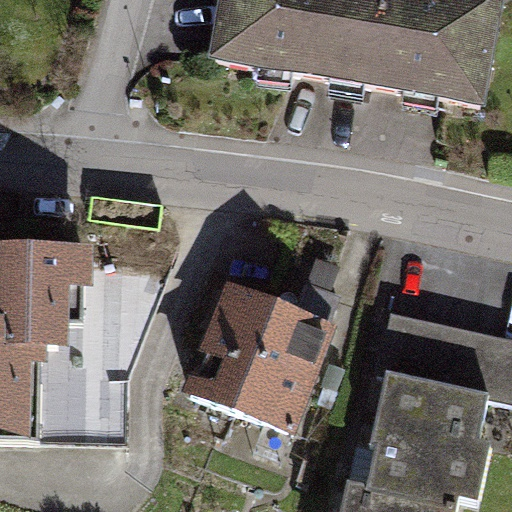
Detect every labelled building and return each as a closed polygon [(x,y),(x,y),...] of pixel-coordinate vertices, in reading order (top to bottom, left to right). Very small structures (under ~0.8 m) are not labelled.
[(219,0),(208,70),(488,115),(505,0),(219,0)] [(0,250),(0,437),(39,445),(39,373),(50,373),(49,356),(74,356),(75,295),(96,297),(98,255),(0,250)] [(277,308),(222,285),(196,358),(207,363),(197,385),(187,380),(179,403),(232,427),(277,308)] [(295,315),(277,308),(232,427),(291,449),(336,332),(331,331),(343,303),(303,289),(295,315)] [(511,342),(388,315),(373,377),(384,381),(361,496),(343,492),(338,511),(455,511),(456,510),(463,511),(480,511),(491,451),(477,450),(487,404),(511,411),(511,342)]
